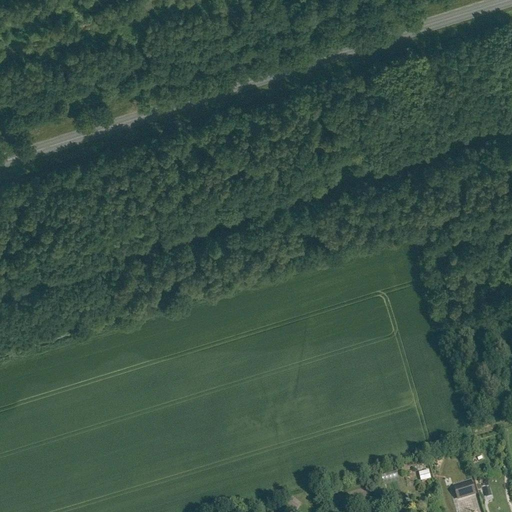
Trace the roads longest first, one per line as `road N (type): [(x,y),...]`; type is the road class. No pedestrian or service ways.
road 1 (track): [(0,295),(511,124)]
road 2 (primary): [(0,163),(507,0)]
road 3 (track): [(0,114),(257,34)]
